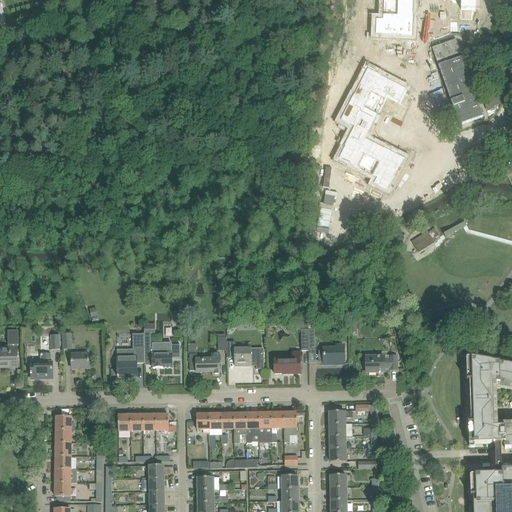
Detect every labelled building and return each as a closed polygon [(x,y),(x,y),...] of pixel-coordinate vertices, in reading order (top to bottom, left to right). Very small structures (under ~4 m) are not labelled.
[(385,20),(379,20),(379,37),(417,38),(417,0),(463,0),(464,9),(479,9),(479,0),(385,0),(385,17),(385,20)] [(366,21),(360,46),(372,49),(378,24),(366,21)] [(445,44),(432,49),(453,108),(459,126),(483,117),(456,41),(445,44)] [(338,122),(353,130),(338,160),(376,180),(373,186),(392,197),(413,157),(374,136),(383,119),(392,102),(401,107),(412,87),(369,65),(338,122)] [(465,223),(444,235),(446,239),(467,227),(465,223)] [(428,233),(412,243),(418,252),(434,242),(433,240),(439,236),(435,229),(428,233)] [(96,308),(90,310),(91,318),(98,317),(96,308)] [(317,323),(308,323),(308,326),(308,330),(309,352),(315,351),(315,330),(317,330),(317,323)] [(155,325),(144,325),(144,335),(145,335),(145,352),(145,364),(145,366),(151,366),(153,366),(153,369),(156,369),(161,369),(164,369),(172,369),(172,359),(181,359),(180,349),(180,346),(172,346),(151,346),(151,338),(151,334),(153,334),(155,334),(155,325)] [(11,350),(0,350),(0,365),(17,365),(18,365),(17,348),(17,345),(18,345),(19,345),(18,332),(18,329),(10,330),(10,332),(9,332),(9,346),(11,346),(11,348),(11,350)] [(63,349),(72,349),(71,334),(63,335),(63,349)] [(133,350),(117,351),(117,358),(117,359),(118,368),(118,378),(137,378),(137,364),(145,364),(145,352),(145,335),(144,335),(133,335),(133,350)] [(52,350),(60,349),(59,336),(51,336),(52,350)] [(219,338),(218,338),(218,351),(227,351),(227,343),(227,338),(226,338),(219,338)] [(235,343),(227,343),(227,351),(227,359),(235,358),(235,367),(252,367),(252,365),(257,365),(257,370),(264,370),(264,355),(257,355),(251,355),(251,350),(235,350),(235,343)] [(197,344),(188,345),(188,354),(190,354),(190,356),(190,360),(190,372),(197,372),(197,373),(213,373),(213,376),(220,376),(219,366),(219,360),(219,353),(213,353),(213,360),(213,361),(197,361),(197,344)] [(324,352),(319,352),(319,363),(324,363),(324,365),(325,365),(337,365),(344,365),(344,355),(344,347),(337,347),(337,350),(324,350),(324,352)] [(283,361),(275,361),(275,364),(275,374),(283,374),(283,375),(301,375),(301,365),(300,361),(302,361),(302,354),(293,354),(293,361),(283,361)] [(51,364),(51,355),(41,355),(41,364),(32,364),(32,373),(31,373),(31,376),(32,376),(32,380),(53,379),(53,364),(51,364)] [(89,369),(89,359),(89,355),(72,355),(72,368),(79,368),(79,370),(89,369)] [(396,357),(396,356),(391,356),(391,357),(390,358),(390,360),(385,360),(384,358),(366,358),(367,373),(385,373),(385,369),(390,369),(390,371),(397,371),(397,361),(397,357),(396,357)] [(468,381),(467,381),(467,382),(470,382),(474,382),(475,382),(475,391),(470,392),(471,414),(476,414),(476,424),(471,424),(469,424),(469,425),(469,436),(474,436),(474,445),(494,444),(494,445),(495,445),(501,444),(504,444),(505,444),(505,449),(506,449),(506,445),(511,445),(511,446),(511,427),(495,428),(493,384),(499,385),(511,387),(511,365),(509,365),(499,363),(476,359),(472,359),(472,370),(467,370),(468,381)] [(377,425),(376,406),(356,406),(356,412),(371,412),(371,425),(377,425)] [(330,425),(346,425),(346,419),(353,419),(352,412),(330,413),(330,425)] [(284,429),(284,413),(272,414),(272,429),(277,429),(284,429)] [(297,413),(284,413),(284,429),(285,429),(285,443),(288,443),(290,443),(297,443),(297,436),(297,416),(297,413)] [(222,430),(235,430),(234,414),(222,415),(222,430)] [(247,430),(247,414),(234,414),(235,430),(235,444),(240,444),(240,436),(247,436),(247,430)] [(259,414),(247,414),(247,430),(247,436),(247,444),(252,444),(252,436),(260,435),(259,414)] [(272,414),(259,414),(260,444),(272,443),(272,435),(272,429),(272,414)] [(197,431),(207,430),(210,430),(210,415),(197,415),(197,431)] [(210,430),(222,430),(222,415),(210,415),(210,430)] [(119,432),(132,432),(131,416),(118,417),(119,432)] [(132,432),(144,432),(144,416),(131,416),(132,432)] [(144,432),(156,431),(156,416),(144,416),(144,432)] [(156,431),(169,431),(169,416),(156,416),(156,431)] [(72,431),(72,427),(72,417),(57,417),(56,431),(72,431)] [(330,438),(346,437),(346,425),(330,425),(330,438)] [(72,444),(72,431),(56,431),(56,444),(72,444)] [(330,450),(346,450),(346,437),(330,438),(330,450)] [(71,458),(72,444),(56,444),(56,457),(71,458)] [(331,463),(341,463),(346,463),(346,450),(330,450),(331,463)] [(124,457),(124,454),(119,454),(119,458),(119,463),(128,463),(128,457),(124,457)] [(71,471),(71,458),(56,457),(56,471),(71,471)] [(285,466),(288,466),(298,466),(298,457),(285,457),(285,466)] [(227,463),(226,466),(226,469),(235,469),(235,461),(231,461),(227,463)] [(248,461),(235,461),(235,469),(248,468),(248,461)] [(121,470),(121,468),(106,467),(106,481),(112,481),(112,470),(121,470)] [(150,480),(164,480),(164,467),(150,467),(150,480)] [(471,496),(471,497),(473,497),(474,506),(478,505),(477,511),(511,511),(511,473),(503,474),(503,469),(502,470),(502,475),(475,476),(475,485),(471,485),(471,496)] [(56,471),(56,484),(71,484),(77,484),(77,471),(71,471),(56,471)] [(331,489),(347,489),(346,476),(331,476),(331,489)] [(283,490),(298,490),(298,477),(283,477),(283,490)] [(198,491),(214,491),(214,478),(198,478),(198,491)] [(150,493),(164,493),(164,480),(150,480),(150,493)] [(71,498),(71,484),(56,484),(55,497),(71,498)] [(368,497),(378,497),(378,488),(373,488),(368,488),(368,497)] [(331,501),(347,501),(347,489),(331,489),(331,501)] [(283,502),(299,502),(298,490),(283,490),(283,502)] [(214,491),(198,491),(199,504),(214,503),(219,503),(219,498),(220,498),(220,496),(214,496),(214,491)] [(150,506),(165,506),(164,493),(150,493),(150,506)] [(331,511),(347,511),(347,501),(331,501),(331,511)] [(298,511),(299,502),(283,502),(283,511),(298,511)] [(198,511),(214,511),(214,503),(199,504),(198,511)]
